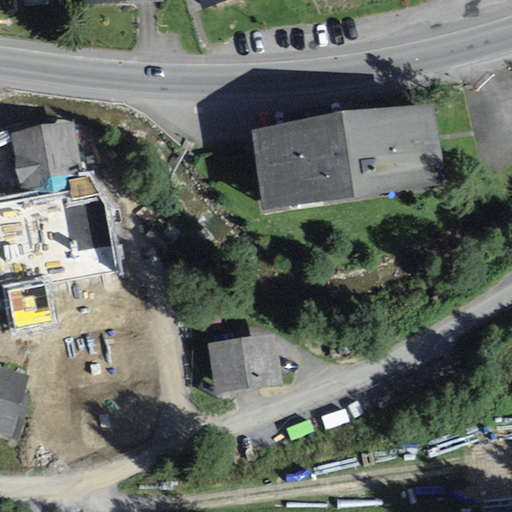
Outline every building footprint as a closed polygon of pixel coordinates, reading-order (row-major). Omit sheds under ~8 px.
[(432,105),(255,131),(266,205),(443,179),(432,105)] [(74,123),(12,134),(23,200),(85,189),(74,123)] [(0,308),(6,307),(3,292),(119,270),(107,204),(96,187),(85,189),(23,200),(0,204),(0,308)] [(275,330),(207,342),(216,393),(284,381),(275,330)] [(0,436),(13,440),(32,382),(0,371),(0,436)]
